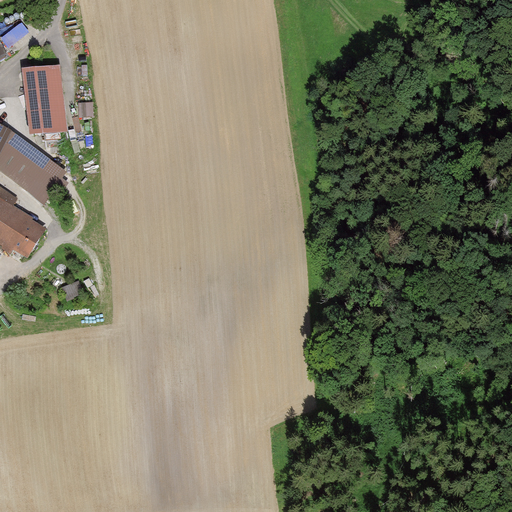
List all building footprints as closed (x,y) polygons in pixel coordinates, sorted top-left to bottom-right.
[(0,31),(0,33),(2,38),(15,32),(13,26),(0,31)] [(26,26),(2,38),(8,49),(32,37),(26,26)] [(67,132),(59,66),(22,70),(29,136),(67,132)] [(0,172),(44,206),(67,172),(12,130),(0,124),(0,172)] [(13,250),(32,220),(34,218),(16,206),(21,199),(0,185),(0,245),(2,247),(1,248),(11,254),(13,250)] [(47,229),(32,220),(13,250),(28,259),(47,229)] [(70,301),(86,297),(82,283),(66,288),(70,301)]
